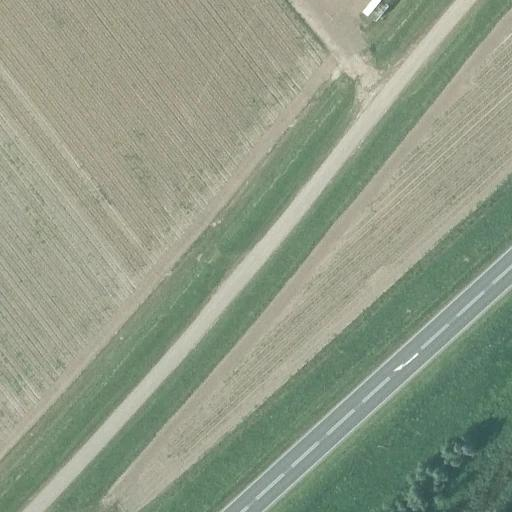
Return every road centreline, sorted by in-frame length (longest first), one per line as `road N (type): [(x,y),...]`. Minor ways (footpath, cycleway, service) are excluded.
road 1 (unclassified): [(33,511),(159,375),(469,0)]
road 2 (trunk): [(243,511),(511,267)]
